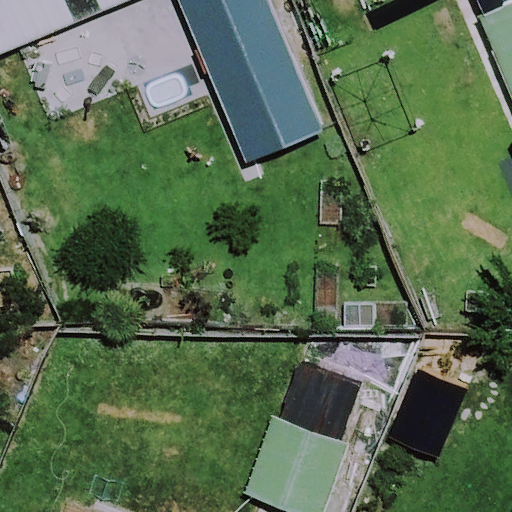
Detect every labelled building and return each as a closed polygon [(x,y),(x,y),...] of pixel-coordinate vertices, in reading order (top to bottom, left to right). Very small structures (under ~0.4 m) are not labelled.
[(0,0),(0,58),(145,0),(0,0)] [(322,88),(283,0),(183,0),(238,124),(322,88)] [(511,5),(487,15),(511,83),(511,5)] [(0,247),(13,242),(0,211),(0,247)] [(350,391),(300,373),(256,493),(307,511),(350,391)]
